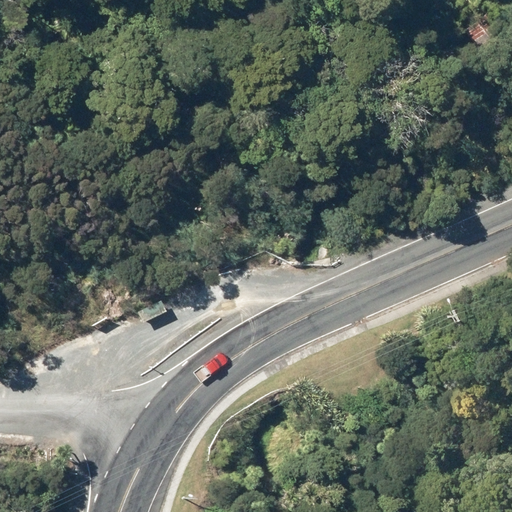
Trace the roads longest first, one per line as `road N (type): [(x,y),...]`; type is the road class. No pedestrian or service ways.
road 1 (secondary): [(511,223),(271,334),(226,363),(146,448)]
road 2 (residential): [(0,413),(102,424),(146,448)]
